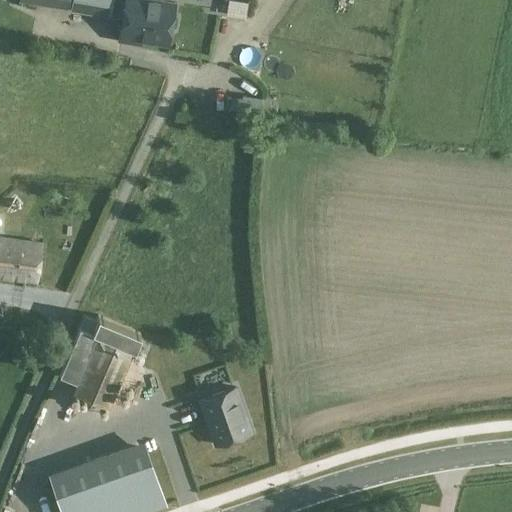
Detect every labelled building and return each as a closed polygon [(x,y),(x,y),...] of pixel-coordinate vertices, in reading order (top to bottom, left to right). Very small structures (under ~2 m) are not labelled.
[(161,0),(70,0),(69,10),(122,18),(118,39),(140,42),(141,39),(168,43),(175,2),(161,0)] [(191,224),(191,202),(160,201),(159,223),(191,224)] [(0,277),(34,281),(38,240),(0,236),(0,277)] [(161,284),(161,343),(187,343),(188,284),(161,284)] [(92,328),(95,330),(134,346),(140,332),(98,314),(92,328)] [(79,323),(59,371),(75,378),(95,330),(92,328),(79,323)] [(95,330),(75,378),(69,389),(108,407),(134,346),(95,330)] [(154,396),(155,356),(142,356),(142,395),(154,396)] [(211,425),(209,425),(216,444),(251,432),(235,386),(200,399),(206,417),(208,416),(211,425)] [(141,511),(165,504),(146,448),(52,481),(62,511),(141,511)]
